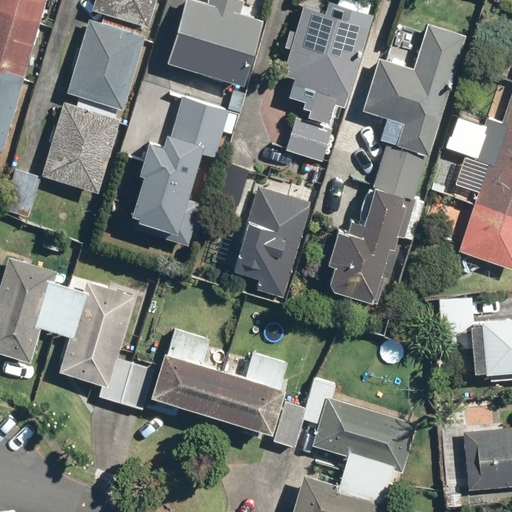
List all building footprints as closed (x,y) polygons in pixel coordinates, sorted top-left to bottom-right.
[(0,0),(0,145),(3,147),(45,0),(0,0)] [(154,0),(92,0),(90,7),(147,24),(154,0)] [(184,0),(166,59),(243,82),(263,17),(236,9),(238,0),(184,0)] [(366,22),(300,3),(280,70),(314,80),(304,114),(328,121),(334,101),(342,104),(366,22)] [(144,32),(87,15),(66,89),(123,105),(144,32)] [(412,65),(376,55),(361,108),(385,115),(379,138),(403,145),(404,139),(429,146),(463,31),(425,20),(412,65)] [(511,78),(457,246),(511,266),(511,78)] [(118,115),(62,99),(40,172),(97,189),(118,115)] [(329,125),(291,115),(282,148),(320,158),(329,125)] [(151,132),(125,124),(116,156),(141,164),(151,132)] [(212,142),(163,127),(138,209),(163,216),(165,210),(183,215),(188,199),(194,200),(212,142)] [(348,230),(338,227),(329,261),(332,262),(326,286),(375,299),(403,193),(413,196),(424,153),(383,142),(363,220),(351,217),(348,230)] [(247,164),(220,158),(210,196),(237,203),(247,164)] [(40,174),(14,165),(0,206),(26,215),(40,174)] [(310,199),(253,182),(224,278),(281,294),(310,199)] [(58,269),(7,254),(0,277),(0,350),(30,360),(58,269)] [(134,292),(85,277),(58,368),(107,382),(103,395),(140,406),(152,365),(115,354),(134,292)] [(511,312),(482,316),(482,319),(471,320),(475,370),(487,368),(488,377),(511,375),(511,312)] [(207,335),(172,325),(152,393),(273,428),(270,437),(293,444),(301,415),(305,403),(283,396),(286,384),(279,382),(286,358),(251,348),(244,371),(200,359),(207,335)] [(305,403),(301,415),(317,420),(311,442),(401,469),(416,418),(329,393),(332,383),(312,377),(305,403)] [(511,423),(460,428),(466,487),(511,482),(511,423)] [(288,511),(283,511),(276,510),(274,511),(387,511),(392,498),(301,471),(288,511)]
